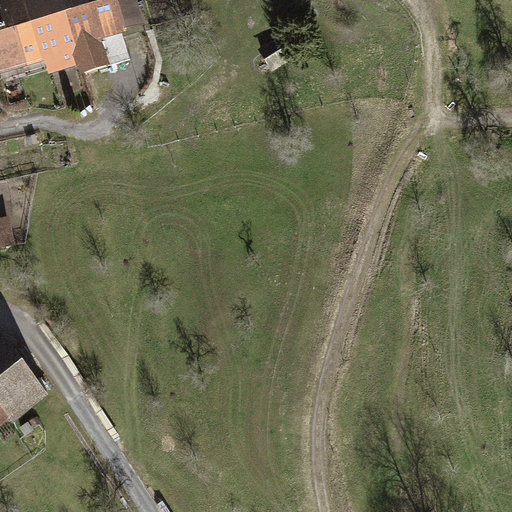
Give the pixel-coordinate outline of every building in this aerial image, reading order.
[(117,0),(0,0),(0,77),(46,64),(51,84),(135,60),(117,0)] [(282,35),(257,49),(271,72),(295,59),(282,35)] [(163,79),(166,88),(182,84),(179,74),(163,79)] [(0,252),(16,250),(12,221),(0,222),(0,252)] [(0,342),(0,437),(46,404),(0,342)]
